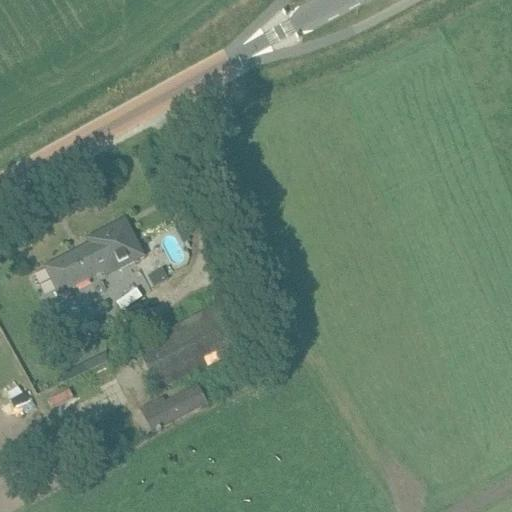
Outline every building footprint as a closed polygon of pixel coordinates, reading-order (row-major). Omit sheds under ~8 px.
[(44,269),(54,286),(59,297),(119,266),(122,270),(145,258),(135,238),(126,221),(87,240),(89,245),(44,269)] [(162,269),(147,277),(153,288),(168,281),(162,269)] [(134,346),(156,391),(245,348),(224,303),(134,346)] [(196,388),(166,405),(163,399),(140,411),(152,434),(205,405),(196,388)] [(87,443),(93,455),(119,441),(113,430),(87,443)]
